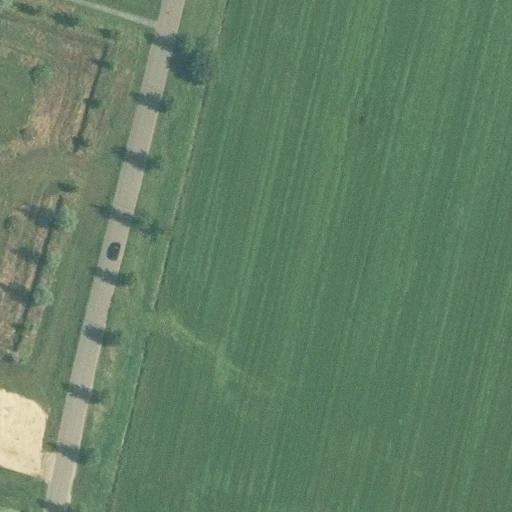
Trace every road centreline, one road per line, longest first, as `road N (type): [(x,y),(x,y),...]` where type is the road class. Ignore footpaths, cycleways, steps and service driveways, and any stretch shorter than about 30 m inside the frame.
road 1 (residential): [(53,511),(116,223)]
road 2 (residential): [(116,223),(172,0)]
